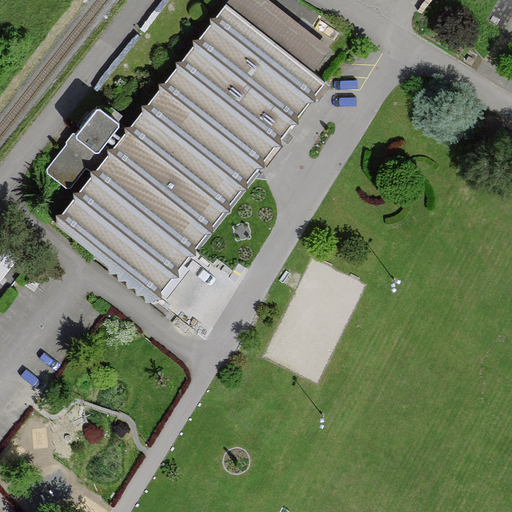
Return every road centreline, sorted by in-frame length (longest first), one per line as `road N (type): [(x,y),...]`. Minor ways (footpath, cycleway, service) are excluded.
road 1 (unclassified): [(0,177),(143,0)]
road 2 (unclassified): [(338,0),(511,106)]
